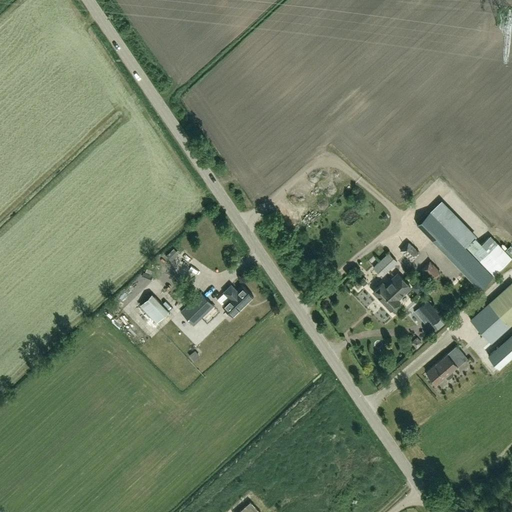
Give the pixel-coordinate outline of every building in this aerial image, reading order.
[(419,201),(427,196),(423,191),(416,196),(419,201)] [(417,223),(479,289),(492,277),(429,212),(417,223)] [(415,252),(421,245),(410,236),(404,243),(415,252)] [(475,237),(465,246),(493,275),(511,258),(498,243),(489,252),(475,237)] [(171,261),(178,254),(173,249),(166,256),(171,261)] [(381,277),(398,262),(388,252),(372,268),(381,277)] [(436,276),(444,268),(434,258),(426,266),(436,276)] [(390,310),(400,300),(399,299),(412,287),(398,272),(384,285),(382,283),(373,291),(390,310)] [(511,281),(470,319),(491,342),(511,322),(511,281)] [(243,285),(237,290),(231,284),(223,292),(229,299),(227,301),(235,309),(237,307),(240,309),(254,297),(243,285)] [(214,307),(201,292),(181,312),(193,326),(214,307)] [(140,305),(156,322),(168,311),(152,294),(140,305)] [(418,308),(433,324),(439,319),(440,320),(439,321),(444,326),(447,322),(443,318),(427,300),(418,308)] [(439,342),(454,329),(449,323),(434,336),(439,342)] [(511,355),(511,334),(488,356),(498,368),(511,355)] [(457,346),(426,372),(436,384),(445,377),(446,378),(448,378),(450,378),(453,376),(453,374),(453,372),(452,371),(467,359),(457,346)] [(184,353),(190,360),(198,353),(192,347),(184,353)] [(244,511),(275,511),(262,496),(244,511)]
